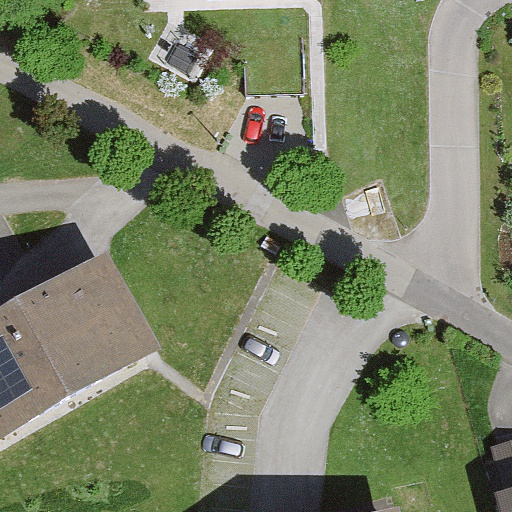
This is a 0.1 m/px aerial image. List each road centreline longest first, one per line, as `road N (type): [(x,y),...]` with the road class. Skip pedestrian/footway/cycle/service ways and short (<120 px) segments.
road 1 (trunk): [(59,511),(511,227)]
road 2 (residential): [(454,307),(0,66)]
road 3 (residential): [(480,0),(459,25),(454,50),(454,307)]
